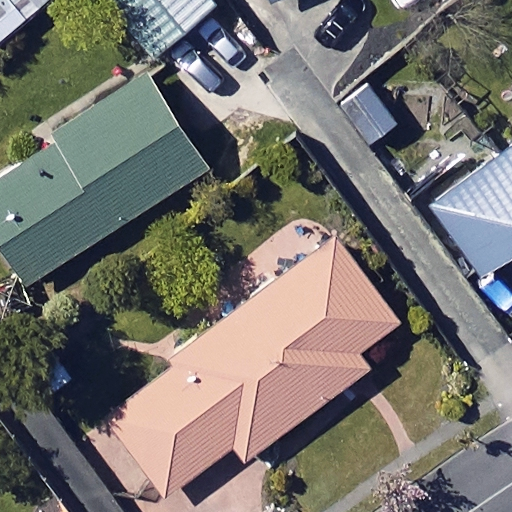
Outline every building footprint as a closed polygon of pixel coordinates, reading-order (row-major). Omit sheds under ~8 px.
[(225,6),(219,0),(113,0),(163,59),(225,6)] [(404,122),(375,79),(345,99),(374,142),(404,122)] [(212,167),(157,83),(0,185),(0,226),(37,283),(212,167)] [(511,152),(441,203),(494,279),(511,266),(511,152)] [(408,322),(344,237),(111,412),(174,496),(243,445),(254,460),(376,368),(366,354),(408,322)]
